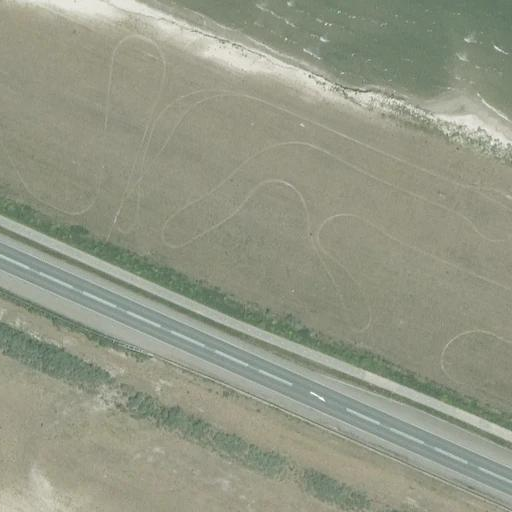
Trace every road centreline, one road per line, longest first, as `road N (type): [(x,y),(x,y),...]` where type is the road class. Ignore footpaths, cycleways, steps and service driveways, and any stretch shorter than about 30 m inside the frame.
road 1 (trunk): [(511,483),(0,253)]
road 2 (unknown): [(127,309),(171,352),(213,376),(495,511)]
